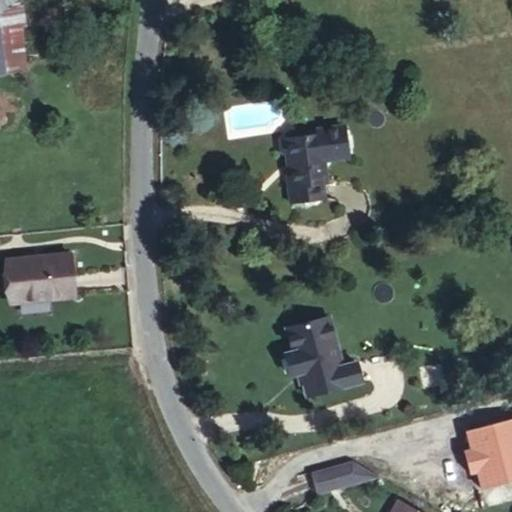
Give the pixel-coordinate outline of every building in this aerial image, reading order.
[(320,123),(317,129),(320,150),(346,146),(343,124),(337,121),(320,123)] [(321,177),(324,177),(321,156),(320,150),(317,129),(300,131),(295,127),(282,128),(279,139),(281,151),(286,156),(290,186),(287,187),(289,203),(324,198),(321,177)] [(347,152),(346,146),(320,150),(321,156),(347,152)] [(74,295),(70,254),(6,260),(10,302),(74,295)] [(358,360),(344,364),(330,315),(279,329),(293,380),(298,378),(305,403),(365,387),(358,360)] [(511,417),(466,430),(471,448),(463,450),(469,473),(477,471),(481,490),(483,489),(487,508),(511,501),(511,417)] [(308,473),(314,496),(373,481),(367,457),(308,473)] [(419,511),(398,499),(390,511),(419,511)]
